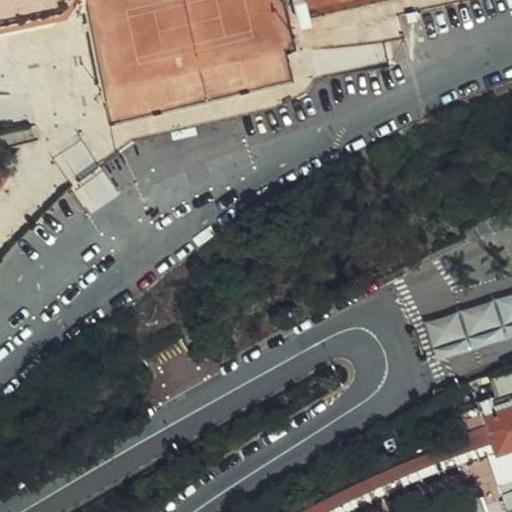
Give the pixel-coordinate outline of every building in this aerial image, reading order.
[(0,41),(47,12),(61,4),(60,2),(62,0),(22,0),(0,14),(0,41)] [(61,4),(47,12),(51,17),(73,3),(71,0),(62,0),(60,2),(61,4)] [(294,0),(302,30),(319,26),(317,17),(313,0),(294,0)] [(508,318),(500,296),(427,322),(436,345),(508,318)] [(360,511),(370,508),(417,487),(487,462),(497,458),(498,462),(511,457),(511,414),(484,424),(487,434),(407,463),(361,483),(305,511),(360,511)] [(497,458),(487,462),(492,478),(511,470),(511,457),(498,462),(497,458)]
